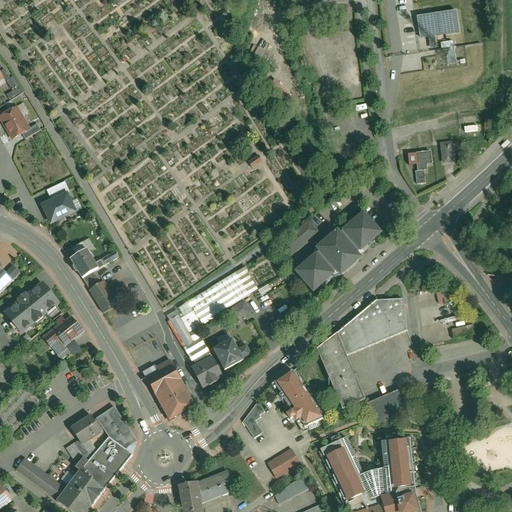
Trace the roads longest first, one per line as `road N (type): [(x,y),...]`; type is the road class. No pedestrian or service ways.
road 1 (residential): [(216,425),(161,313),(0,43)]
road 2 (secondary): [(436,224),(216,425)]
road 3 (residential): [(441,511),(418,369),(511,342)]
road 4 (secondary): [(0,225),(49,255),(126,381)]
road 5 (residential): [(0,463),(126,381)]
road 6 (secondary): [(436,224),(511,324)]
